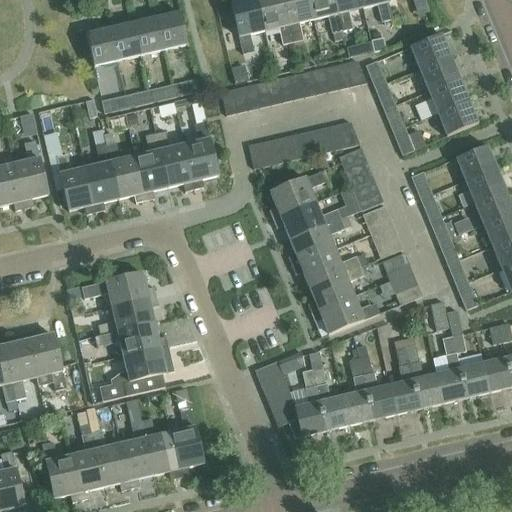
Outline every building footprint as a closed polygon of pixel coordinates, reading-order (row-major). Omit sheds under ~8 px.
[(263,33),(255,0),(238,0),(230,2),(238,39),(242,57),(253,54),(249,36),(263,33)] [(255,0),(263,33),(278,30),(282,47),(292,45),(281,0),(255,0)] [(281,0),(292,45),(302,42),(299,25),(313,22),(307,0),(281,0)] [(307,0),(313,22),(327,18),(331,35),(342,33),(333,0),(307,0)] [(333,0),(342,33),(352,31),(348,14),(362,11),(359,0),(333,0)] [(359,0),(362,11),(377,7),(381,24),(392,22),(388,5),(387,0),(359,0)] [(180,14),(156,19),(164,53),(187,47),(180,14)] [(156,19),(133,24),(141,58),(164,53),(156,19)] [(133,24),(109,30),(117,63),(141,58),(133,24)] [(117,63),(109,30),(86,35),(94,69),(117,63)] [(409,50),(418,72),(450,59),(441,37),(409,50)] [(418,72),(427,94),(459,81),(450,59),(418,72)] [(364,67),(374,90),(386,85),(377,62),(364,67)] [(356,63),(345,66),(350,89),(365,85),(356,63)] [(345,66),(332,68),(337,92),(350,89),(345,66)] [(332,68),(322,71),(327,94),(337,92),(332,68)] [(322,71),(310,74),(316,97),(327,94),(322,71)] [(310,74),(299,76),(305,100),(316,97),(310,74)] [(299,76),(288,79),(293,102),(305,100),(299,76)] [(288,79),(276,82),(282,105),(293,102),(288,79)] [(427,94),(436,116),(468,103),(459,81),(427,94)] [(194,82),(172,87),(175,99),(198,94),(194,82)] [(276,82),(265,84),(270,108),(282,105),(276,82)] [(265,84),(254,87),(260,110),(270,108),(265,84)] [(172,87),(148,93),(151,105),(175,99),(172,87)] [(254,87),(242,90),(248,113),(260,110),(254,87)] [(242,90),(231,92),(237,116),(248,113),(242,90)] [(376,96),(383,112),(395,107),(388,91),(376,96)] [(237,116),(231,92),(221,95),(227,118),(237,116)] [(148,93),(131,97),(134,109),(151,105),(148,93)] [(125,98),(107,102),(110,114),(128,110),(125,98)] [(468,103),(436,116),(446,138),(477,125),(468,103)] [(385,118),(392,135),(404,129),(397,113),(385,118)] [(183,147),(193,192),(203,190),(201,182),(217,178),(209,141),(205,123),(193,126),(197,144),(183,147)] [(350,124),(339,126),(344,149),(359,146),(350,124)] [(339,126),(327,129),(332,152),(344,149),(339,126)] [(327,129),(316,132),(321,155),(332,152),(327,129)] [(316,132),(304,134),(310,158),(315,156),(321,155),(316,132)] [(154,135),(167,190),(182,186),(184,194),(193,192),(183,147),(169,151),(165,133),(154,135)] [(304,134),(293,137),(299,160),(310,158),(304,134)] [(133,159),(144,204),(154,201),(151,193),(167,190),(154,135),(144,137),(147,156),(133,159)] [(394,141),(401,158),(414,152),(407,136),(394,141)] [(293,137),(282,140),(288,163),(299,160),(293,137)] [(282,140),(271,142),(276,166),(288,163),(282,140)] [(271,142),(259,145),(264,168),(276,166),(271,142)] [(27,163),(14,166),(24,212),(33,210),(31,202),(48,198),(36,148),(35,144),(23,146),(27,163)] [(104,147),(117,201),(133,198),(135,206),(144,204),(133,159),(119,162),(116,144),(104,147)] [(248,148),(254,171),(264,168),(259,145),(248,148)] [(99,167),(83,171),(94,215),(106,213),(103,205),(117,201),(104,147),(95,149),(99,167)] [(455,161),(464,184),(496,171),(487,148),(455,161)] [(338,159),(343,170),(365,160),(361,149),(338,159)] [(67,157),(55,160),(56,163),(63,190),(68,214),(84,210),(86,217),(94,215),(83,171),(70,174),(67,157)] [(343,170),(347,180),(369,171),(365,160),(343,170)] [(0,208),(15,206),(17,214),(24,212),(14,166),(0,168),(0,208)] [(347,180),(351,191),(374,181),(369,171),(347,180)] [(464,184),(473,206),(505,193),(496,171),(464,184)] [(268,212),(271,220),(314,203),(309,190),(326,184),(321,173),(270,193),(276,209),(268,212)] [(351,191),(356,201),(378,192),(374,181),(351,191)] [(413,185),(420,202),(432,197),(425,181),(413,185)] [(378,192),(356,201),(360,213),(383,204),(378,192)] [(473,206),(482,228),(511,215),(511,210),(505,193),(473,206)] [(422,207),(429,224),(441,219),(434,202),(422,207)] [(283,227),(289,241),(340,220),(337,211),(320,218),(314,203),(271,220),(275,230),(283,227)] [(362,217),(366,227),(389,218),(385,208),(362,217)] [(511,215),(482,228),(491,250),(511,240),(511,215)] [(366,227),(371,238),(393,229),(389,218),(366,227)] [(287,259),(290,267),(333,250),(328,238),(345,231),(340,220),(289,241),(295,256),(287,259)] [(431,229),(438,246),(450,241),(443,224),(431,229)] [(371,238),(375,249),(398,240),(393,229),(371,238)] [(398,240),(375,249),(379,260),(402,251),(398,240)] [(511,240),(491,250),(500,271),(511,266),(511,240)] [(452,246),(440,251),(447,268),(459,263),(452,246)] [(302,274),(308,288),(359,267),(356,258),(339,265),(333,250),(290,267),(294,277),(302,274)] [(381,264),(385,275),(408,266),(403,255),(381,264)] [(385,275),(389,286),(412,276),(408,266),(385,275)] [(511,266),(500,271),(509,294),(511,293),(511,266)] [(306,306),(310,314),(352,298),(347,285),(363,277),(359,267),(308,288),(314,303),(306,306)] [(461,268),(449,273),(456,289),(468,285),(461,268)] [(142,275),(81,289),(83,301),(107,296),(110,309),(156,299),(154,290),(146,292),(142,275)] [(389,286),(394,296),(417,287),(412,276),(389,286)] [(417,287),(394,296),(398,308),(421,299),(417,287)] [(470,291),(458,296),(465,313),(466,312),(477,308),(470,291)] [(352,298),(310,314),(314,323),(321,320),(327,336),(362,322),(378,316),(374,306),(358,312),(352,298)] [(98,338),(154,325),(150,310),(158,308),(156,299),(110,309),(113,324),(96,328),(98,338)] [(435,333),(443,332),(449,330),(446,316),(445,316),(442,305),(429,308),(435,333)] [(446,316),(449,330),(455,357),(464,354),(461,338),(456,314),(446,316)] [(118,344),(121,359),(167,348),(165,339),(157,341),(154,325),(98,338),(101,348),(118,344)] [(508,327),(499,329),(502,345),(511,343),(508,327)] [(502,345),(499,329),(489,331),(492,347),(502,345)] [(435,377),(442,407),(465,402),(459,372),(458,372),(455,357),(449,330),(443,332),(445,340),(442,342),(445,358),(444,358),(448,374),(435,377)] [(33,334),(25,336),(35,380),(37,389),(52,385),(54,394),(66,391),(53,336),(35,341),(33,334)] [(16,345),(2,348),(15,403),(25,400),(21,383),(35,380),(25,336),(15,338),(16,345)] [(0,388),(4,405),(15,403),(2,348),(0,349),(0,388)] [(173,374),(167,348),(121,359),(125,373),(121,374),(110,382),(111,387),(99,390),(102,403),(164,389),(161,377),(173,374)] [(405,350),(419,412),(442,407),(435,377),(423,380),(419,363),(415,348),(405,350)] [(389,388),(396,418),(419,412),(405,350),(395,353),(399,368),(399,369),(402,385),(389,388)] [(362,379),(365,393),(366,393),(372,423),(396,418),(389,388),(376,391),(373,375),(371,376),(368,360),(359,362),(363,379),(362,379)] [(482,366),(489,396),(511,390),(506,361),(482,366)] [(352,381),(362,379),(363,379),(359,362),(348,364),(352,381)] [(278,364),(257,373),(261,383),(282,375),(278,364)] [(459,372),(465,402),(489,396),(482,366),(459,372)] [(321,371),(312,372),(325,434),(349,428),(342,398),(329,401),(326,386),(325,387),(321,371)] [(297,420),(291,422),(295,438),(301,437),(302,439),(325,434),(312,372),(303,374),(306,390),(305,391),(309,406),(296,409),(297,420)] [(261,383),(265,394),(286,385),(282,375),(261,383)] [(265,394),(270,405),(291,397),(286,385),(265,394)] [(366,393),(365,393),(342,398),(349,428),(372,423),(366,393)] [(183,394),(159,396),(160,413),(184,411),(183,394)] [(270,405),(274,416),(295,407),(291,397),(270,405)] [(279,427),(291,422),(297,420),(296,409),(295,407),(274,416),(279,427)] [(183,432),(169,436),(180,480),(189,478),(187,470),(203,467),(200,453),(194,430),(191,413),(180,415),(183,432)] [(151,422),(140,425),(153,478),(169,475),(170,482),(180,480),(169,436),(155,439),(151,422)] [(134,444),(120,447),(130,492),(139,490),(137,482),(153,478),(140,425),(130,427),(134,444)] [(102,433),(91,436),(103,490),(119,486),(121,494),(130,492),(120,447),(106,450),(102,433)] [(85,455),(70,459),(81,503),(90,501),(88,493),(103,490),(91,436),(81,438),(85,455)] [(81,503),(70,459),(55,462),(52,445),(41,447),(45,464),(54,501),(70,497),(72,505),(81,503)] [(5,474),(0,475),(0,511),(10,511),(24,509),(12,455),(1,458),(5,474)]
